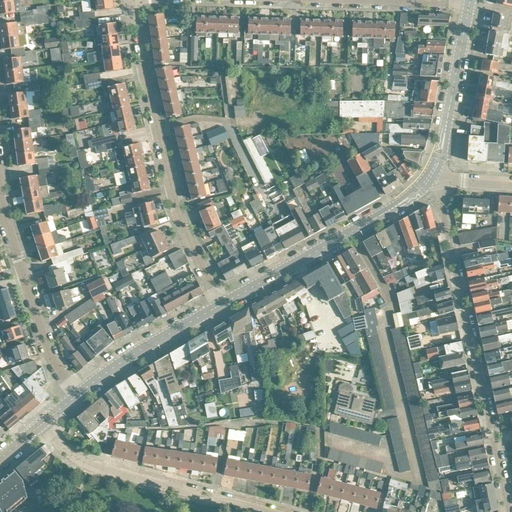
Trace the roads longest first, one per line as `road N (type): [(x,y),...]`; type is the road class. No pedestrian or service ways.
road 1 (residential): [(508,511),(430,174)]
road 2 (residential): [(221,306),(169,188),(134,1)]
road 3 (residential): [(281,511),(73,454),(44,422)]
road 4 (tertiary): [(221,306),(397,205),(430,174)]
road 5 (residential): [(71,400),(22,278),(0,181)]
road 6 (tertiary): [(71,400),(221,306)]
road 7 (tertiary): [(430,174),(468,5)]
road 8 (residential): [(312,0),(468,5)]
